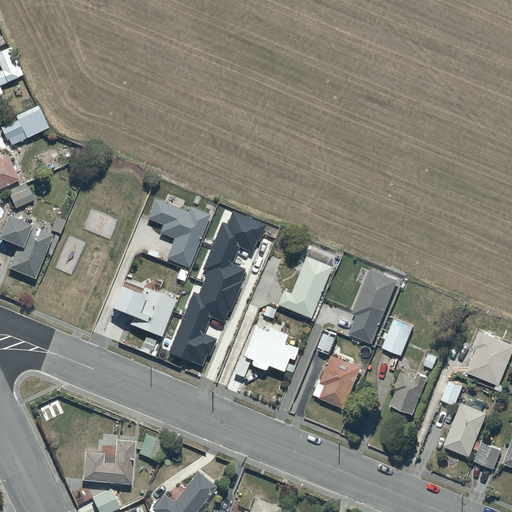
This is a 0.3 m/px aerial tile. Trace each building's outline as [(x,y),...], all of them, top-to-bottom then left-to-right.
[(0,64),(2,69),(0,69),(0,93),(2,92),(0,87),(0,84),(23,75),(11,46),(0,50),(0,64)] [(18,118),(1,127),(7,139),(9,138),(12,145),(49,127),(38,105),(16,115),(18,118)] [(7,153),(0,156),(0,187),(19,179),(7,153)] [(29,187),(10,195),(15,207),(34,199),(29,187)] [(210,214),(191,206),(189,211),(156,198),(147,218),(163,225),(159,232),(175,238),(166,259),(189,268),(210,214)] [(266,226),(233,212),(228,225),(222,223),(203,270),(208,272),(199,294),(194,292),(169,353),(203,366),(207,354),(211,356),(217,339),(203,333),(210,317),(225,322),(229,310),(231,311),(243,282),(240,281),(245,269),(233,264),(240,247),(252,252),(257,241),(259,242),(266,226)] [(8,213),(0,232),(0,235),(18,243),(9,266),(34,277),(53,234),(32,225),(32,223),(8,213)] [(64,219),(56,216),(51,228),(59,231),(64,219)] [(138,228),(122,265),(133,270),(140,254),(147,257),(156,236),(138,228)] [(280,232),(270,255),(269,257),(267,256),(264,264),(274,268),(278,259),(281,253),(288,256),(296,239),(280,232)] [(282,289),(276,303),(308,318),(331,266),(305,255),(289,292),(282,289)] [(397,281),(369,270),(351,314),(356,316),(348,335),(372,344),(397,281)] [(121,283),(112,305),(133,314),(129,323),(161,335),(175,299),(145,286),(142,292),(121,283)] [(323,304),(309,337),(331,346),(342,319),(336,317),(339,311),(323,304)] [(394,317),(381,346),(401,354),(413,325),(394,317)] [(243,355),(243,356),(240,355),(233,372),(243,376),(250,359),(250,358),(252,358),(250,363),(265,369),(267,364),(282,370),(283,369),(292,372),(295,365),(286,362),(288,357),(293,359),(297,347),(283,342),(287,333),(269,327),(268,330),(255,325),(243,355)] [(476,348),(466,371),(499,385),(511,353),(511,343),(479,329),(472,347),(476,348)] [(428,351),(423,363),(432,368),(438,356),(428,351)] [(320,378),(313,393),(344,406),(360,368),(365,370),(368,363),(350,356),(349,360),(331,353),(321,378),(320,378)] [(396,389),(390,404),(412,413),(428,375),(417,371),(415,376),(401,370),(393,388),(396,389)] [(449,379),(440,398),(455,405),(463,385),(449,379)] [(461,400),(443,444),(469,455),(487,412),(480,408),(483,402),(474,398),(473,402),(463,398),(462,401),(461,400)] [(146,433),(138,453),(158,461),(167,441),(146,433)] [(104,452),(85,450),(82,479),(132,483),(136,440),(116,438),(114,461),(104,460),(104,452)] [(511,438),(502,461),(511,464),(511,438)] [(482,440),(473,460),(493,468),(502,449),(482,440)] [(164,492),(151,508),(155,511),(194,511),(216,486),(197,470),(173,500),(164,492)] [(86,482),(74,485),(78,500),(90,496),(86,482)] [(127,491),(131,500),(142,495),(137,486),(127,491)] [(107,487),(90,495),(95,505),(94,505),(97,510),(93,511),(113,511),(131,504),(125,491),(112,497),(107,487)] [(282,511),(283,511),(279,509),(280,506),(254,496),(248,511),(243,509),(242,511),(282,511)] [(89,500),(77,505),(79,511),(91,511),(92,510),(89,500)]
